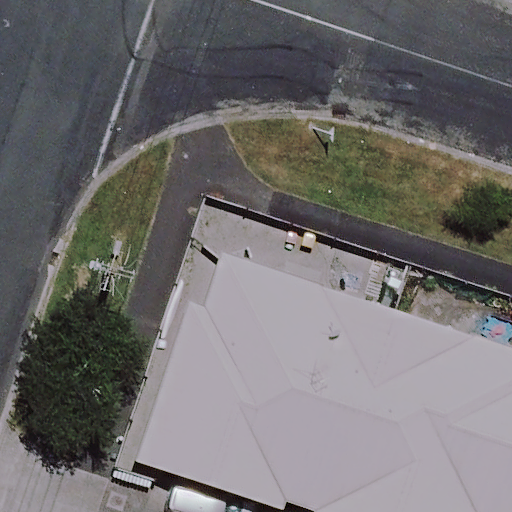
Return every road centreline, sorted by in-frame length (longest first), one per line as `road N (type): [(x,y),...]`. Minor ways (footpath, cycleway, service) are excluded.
road 1 (residential): [(248,0),(511,88)]
road 2 (residential): [(64,0),(0,190)]
